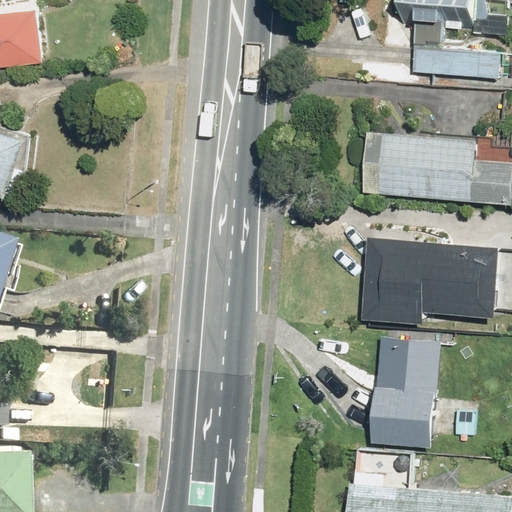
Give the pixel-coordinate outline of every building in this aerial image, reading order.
[(0,0),(0,73),(46,71),(45,16),(5,17),(5,0),(0,0)] [(502,75),(503,51),(445,48),(447,30),(487,33),(488,25),(500,26),(500,31),(511,31),(511,28),(511,0),(393,0),(403,21),(414,21),(413,41),(414,41),(413,71),(502,75)] [(34,140),(0,128),(0,213),(6,216),(34,140)] [(511,136),(368,131),(364,221),(511,227),(511,136)] [(0,238),(0,308),(11,273),(9,272),(17,247),(0,238)] [(511,254),(357,244),(352,320),(506,330),(511,254)] [(448,343),(383,338),(375,448),(440,453),(448,343)] [(477,411),(458,411),(457,433),(477,433),(477,411)] [(0,511),(15,511),(16,462),(0,461),(0,511)] [(511,511),(511,496),(352,489),(350,511),(511,511)]
